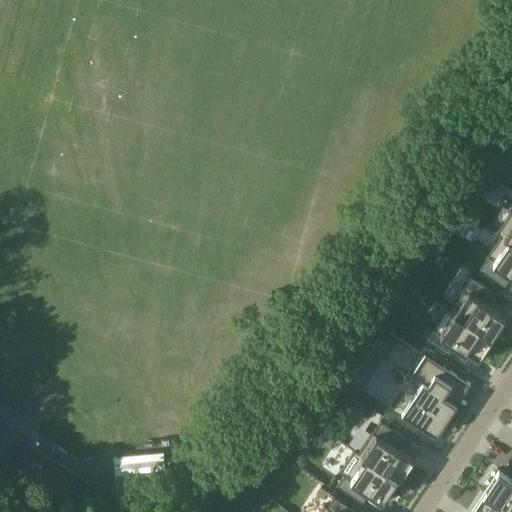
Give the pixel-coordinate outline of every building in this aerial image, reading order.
[(495,232),(499,234),(511,242),(511,210),(511,209),(495,232)] [(486,257),(480,268),(504,284),(511,274),(511,242),(499,234),(485,256),(486,257)] [(465,286),(450,308),(493,337),(508,315),(484,299),(491,288),(471,275),(464,286),(465,286)] [(427,324),(419,335),(448,353),(454,343),(479,359),(493,337),(450,308),(446,305),(432,327),(427,324)] [(393,342),(382,335),(350,380),(362,388),(374,370),(375,370),(381,361),(380,360),(393,342)] [(421,382),(401,412),(435,434),(448,415),(456,403),(453,400),(442,393),(455,373),(424,353),(410,374),(421,382)] [(334,397),(341,402),(347,391),(341,387),(334,397)] [(372,429),(357,451),(400,479),(414,457),(393,444),(401,433),(381,420),(374,430),(372,429)] [(21,438),(0,469),(29,488),(25,494),(49,510),(61,492),(79,504),(92,484),(28,443),(21,438)] [(344,473),(337,484),(358,498),(365,487),(386,501),(400,479),(357,451),(353,448),(339,470),(344,473)] [(511,477),(499,469),(484,491),(511,509),(511,477)] [(114,475),(117,501),(168,496),(165,470),(114,475)] [(511,511),(511,509),(484,491),(469,511),(511,511)] [(324,504),(318,511),(350,511),(353,508),(334,495),(327,506),(324,504)]
